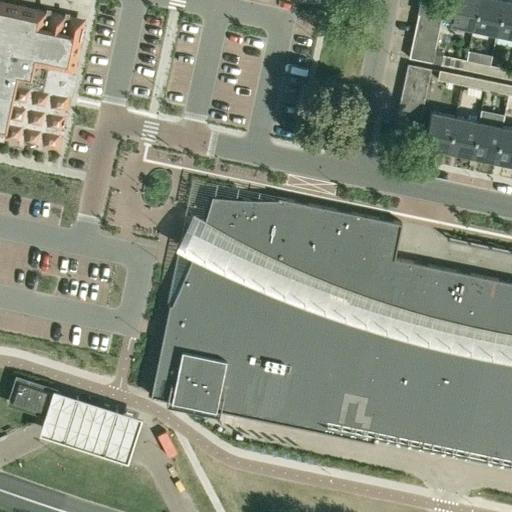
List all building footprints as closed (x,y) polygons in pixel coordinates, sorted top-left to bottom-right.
[(86,17),(0,0),(0,136),(58,149),(86,17)] [(444,2),(438,1),(433,0),(420,0),(418,11),(441,16),(444,2)] [(473,27),(478,0),(453,0),(449,22),(473,27)] [(496,32),(503,0),(478,0),(473,27),(496,32)] [(511,0),(503,0),(496,32),(511,35),(511,0)] [(418,11),(416,23),(439,27),(441,16),(418,11)] [(416,23),(413,34),(437,39),(439,27),(416,23)] [(413,34),(411,45),(434,50),(437,39),(413,34)] [(411,45),(409,57),(432,61),(434,50),(411,45)] [(442,54),(440,64),(464,68),(466,59),(442,54)] [(466,59),(464,68),(488,73),(490,64),(466,59)] [(405,75),(428,80),(431,68),(407,63),(405,75)] [(511,68),(490,64),(488,73),(511,78),(511,73),(511,68)] [(439,70),(437,79),(461,84),(463,75),(439,70)] [(426,91),(428,80),(405,75),(402,86),(426,91)] [(463,75),(461,84),(484,88),(486,79),(463,75)] [(486,79),(484,88),(508,93),(510,84),(486,79)] [(423,103),(426,91),(402,86),(400,98),(423,103)] [(421,115),(423,103),(400,98),(397,110),(421,115)] [(418,126),(421,115),(397,110),(395,121),(418,126)] [(447,150),(454,115),(430,110),(423,144),(447,150)] [(471,154),(478,120),(454,115),(447,150),(471,154)] [(494,159),(501,125),(478,120),(471,154),(494,159)] [(511,163),(511,126),(501,125),(494,159),(511,163)] [(511,279),(395,256),(402,221),(276,195),(276,198),(256,197),(235,197),(215,195),(212,194),(204,221),(200,232),(194,250),(191,258),(179,285),(172,301),(170,300),(150,394),(374,440),(374,436),(511,464),(511,279)] [(10,400),(45,412),(53,389),(17,378),(10,400)] [(40,428),(129,457),(142,419),(53,389),(45,412),(40,428)]
